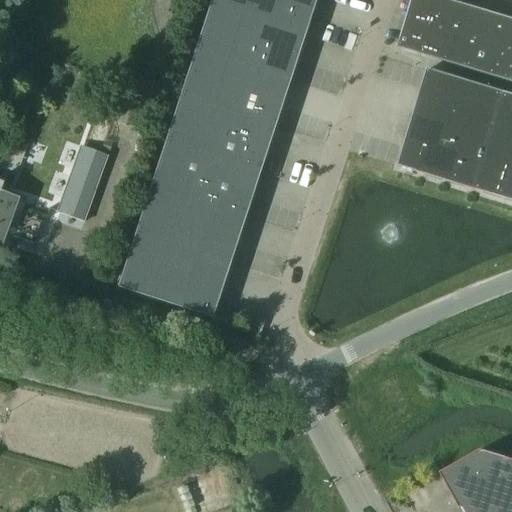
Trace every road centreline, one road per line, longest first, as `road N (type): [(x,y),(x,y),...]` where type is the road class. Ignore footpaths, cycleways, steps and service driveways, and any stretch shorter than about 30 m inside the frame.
road 1 (unclassified): [(298,380),(285,316),(290,293),(384,0)]
road 2 (tertiary): [(298,380),(251,400),(187,402),(0,360)]
road 3 (unclassified): [(511,280),(298,380)]
road 4 (tertiary): [(362,511),(298,380)]
